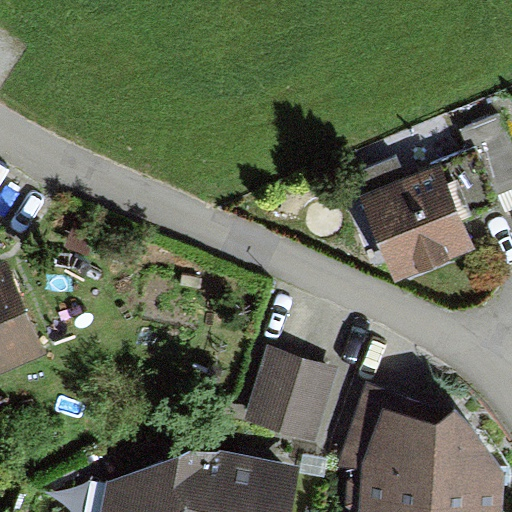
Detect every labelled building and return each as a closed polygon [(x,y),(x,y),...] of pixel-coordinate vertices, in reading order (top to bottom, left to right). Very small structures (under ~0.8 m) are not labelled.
[(511,179),(511,140),(499,109),(462,124),(469,142),(475,139),(494,186),(511,179)] [(367,183),(360,185),(396,272),(476,239),(465,212),(486,204),(498,198),(494,186),(475,139),(469,142),(404,167),(397,151),(360,165),(367,183)] [(0,255),(0,365),(45,346),(5,254),(0,255)] [(247,411),(314,432),(336,362),(269,341),(247,411)] [(358,503),(358,511),(502,511),(505,456),(457,386),(437,400),(382,393),(386,380),(365,375),(337,459),(363,458),(361,465),(346,471),(346,498),(358,503)] [(284,511),(297,456),(186,434),(108,470),(98,511),(284,511)]
